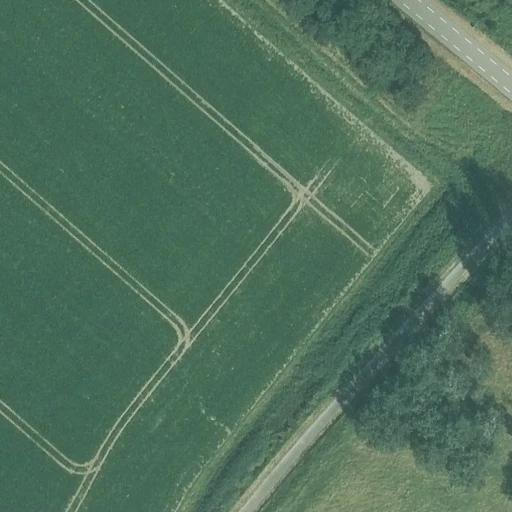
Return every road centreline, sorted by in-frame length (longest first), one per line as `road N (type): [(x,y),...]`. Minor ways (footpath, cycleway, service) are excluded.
road 1 (unclassified): [(246,511),(511,216)]
road 2 (tertiary): [(511,85),(413,0)]
